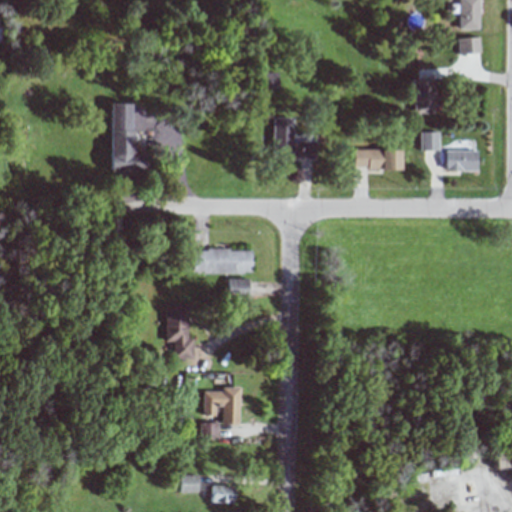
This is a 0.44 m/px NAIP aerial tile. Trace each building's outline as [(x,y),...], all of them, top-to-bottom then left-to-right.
[(477,53),(477,37),(455,38),(456,53),(477,53)] [(275,90),(275,72),(258,72),(257,90),(275,90)] [(432,113),(430,78),(409,79),(411,114),(432,113)] [(106,171),(145,172),(145,154),(128,153),(129,103),(108,103),(106,171)] [(270,157),(314,158),(315,141),(290,141),(290,117),(271,117),(270,157)] [(436,132),(417,132),(418,151),(437,150),(436,132)] [(351,169),(399,169),(399,150),(351,149),(351,169)] [(474,151),(443,150),(443,170),(474,171),(474,151)] [(190,273),(249,272),(249,249),(190,249),(190,273)] [(246,278),(225,278),(226,298),(246,298),(246,278)] [(190,358),(190,338),(185,338),(185,303),(162,304),(162,341),(170,341),(171,358),(190,358)] [(200,415),(213,415),(213,406),(219,406),(219,423),(237,424),(238,387),(219,387),(219,391),(201,391),(200,415)] [(216,423),(198,422),(198,438),(216,439),(216,423)] [(195,492),(194,475),(177,475),(177,492),(195,492)] [(230,503),(231,485),(209,485),(209,502),(230,503)]
